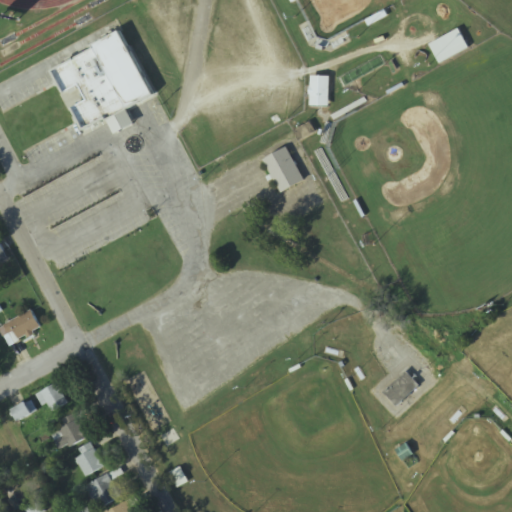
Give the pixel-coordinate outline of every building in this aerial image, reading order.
[(470,49),(459,30),(429,46),(440,65),(470,49)] [(51,68),(120,31),(154,94),(85,131),(51,68)] [(330,77),(311,77),(311,107),(330,107),(330,77)] [(305,184),(289,149),(265,160),(281,195),(305,184)] [(0,328),(7,346),(42,332),(34,313),(0,327),(0,328)] [(383,395),(397,409),(420,386),(406,372),(383,395)] [(70,404),(57,384),(38,397),(50,416),(70,404)] [(33,415),(26,404),(13,412),(19,423),(33,415)] [(53,436),(62,454),(89,440),(78,418),(69,422),(72,426),(53,436)] [(88,479),(106,468),(91,444),(73,455),(88,479)] [(416,459),(407,445),(397,451),(406,466),(416,459)] [(111,475),(86,488),(99,511),(123,498),(111,475)]
